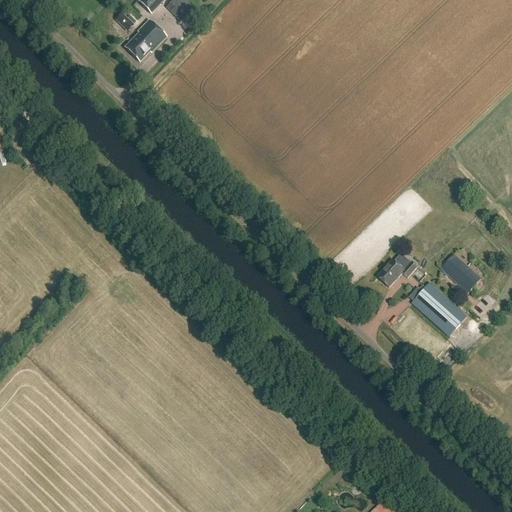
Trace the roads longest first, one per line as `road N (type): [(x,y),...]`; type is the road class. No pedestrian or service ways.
road 1 (unclassified): [(511,483),(18,0)]
road 2 (track): [(0,90),(427,511)]
